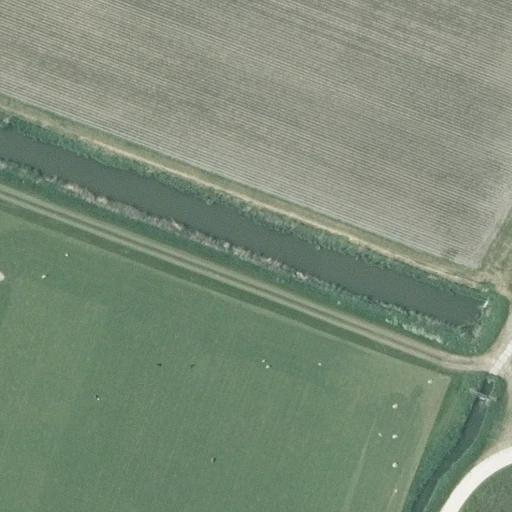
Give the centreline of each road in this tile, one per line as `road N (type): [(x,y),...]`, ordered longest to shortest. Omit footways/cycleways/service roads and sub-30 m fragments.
road 1 (track): [(511,359),(509,343),(488,360),(453,360),(0,194)]
road 2 (track): [(444,511),(485,457),(511,398)]
